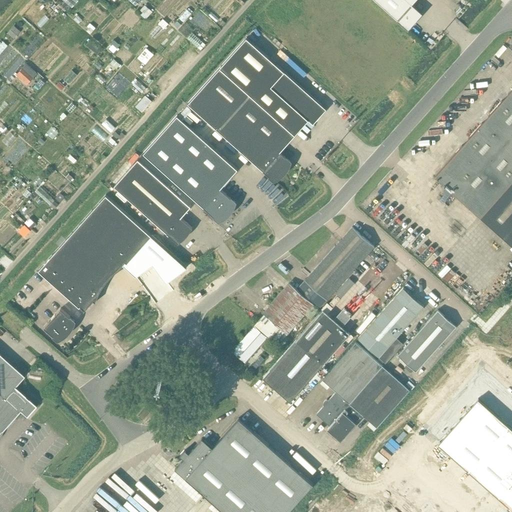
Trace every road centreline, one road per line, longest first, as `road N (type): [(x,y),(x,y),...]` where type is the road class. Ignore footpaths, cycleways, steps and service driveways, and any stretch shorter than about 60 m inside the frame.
road 1 (unclassified): [(341,201),(511,9)]
road 2 (unclassified): [(173,328),(341,201)]
road 3 (unclassified): [(469,316),(341,201)]
road 4 (unclassified): [(125,443),(91,389),(173,328)]
road 5 (unknown): [(413,180),(511,72)]
road 6 (unclassified): [(331,467),(229,378)]
road 7 (unclassified): [(125,443),(186,421),(229,378)]
